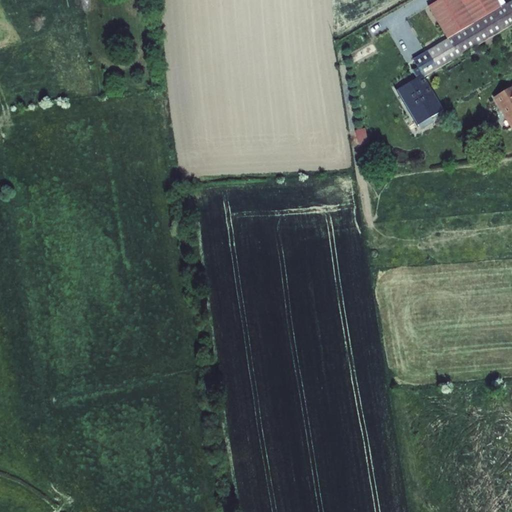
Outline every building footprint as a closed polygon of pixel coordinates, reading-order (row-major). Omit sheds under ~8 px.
[(511,2),(501,10),(495,0),(441,0),(427,8),(447,41),(457,59),(511,26),(511,2)] [(457,59),(447,41),(412,62),(416,69),(417,71),(423,80),(427,77),(457,59)] [(423,80),(417,71),(412,74),(415,80),(395,92),(416,128),(442,112),(423,80)] [(511,87),(496,99),(511,121),(511,87)] [(356,130),(360,144),(370,141),(366,127),(356,130)]
